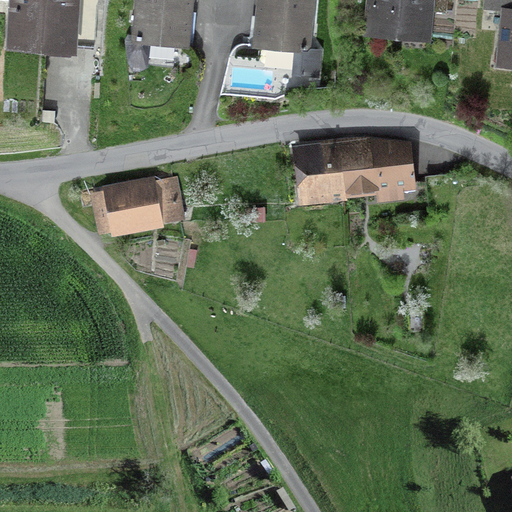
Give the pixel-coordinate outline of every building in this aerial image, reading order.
[(74,0),(2,0),(0,44),(73,48),(74,0)] [(187,0),(129,0),(127,37),(184,41),(187,0)] [(308,0),(249,0),(246,41),(305,46),(308,0)] [(364,0),(361,28),(425,35),(428,0),(364,0)] [(511,4),(498,3),(491,60),(511,62),(511,4)] [(292,67),(294,49),(263,45),(261,63),(292,67)] [(322,75),(323,47),(296,46),(294,74),(322,75)] [(292,153),(297,205),(411,194),(406,142),(384,144),(320,151),(292,153)] [(99,184),(108,236),(178,223),(169,172),(99,184)]
